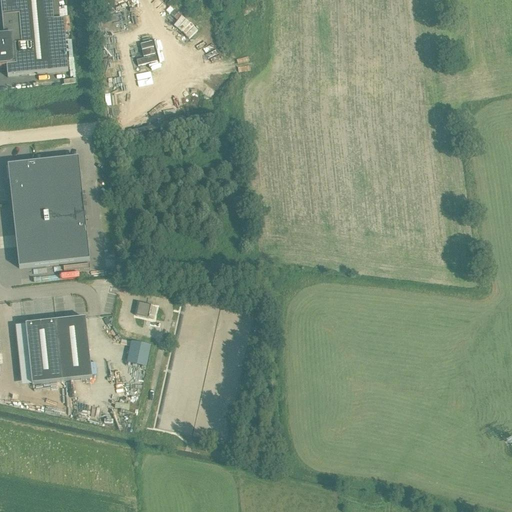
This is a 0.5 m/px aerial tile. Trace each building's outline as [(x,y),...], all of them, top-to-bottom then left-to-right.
[(0,68),(7,68),(8,78),(68,72),(64,21),(54,22),(51,0),(0,0),(4,37),(0,37),(0,68)] [(90,261),(78,159),(31,164),(18,166),(9,177),(13,210),(12,210),(19,269),(90,261)] [(139,304),(136,317),(148,319),(151,306),(139,304)] [(86,319),(26,326),(32,386),(92,379),(86,319)] [(20,380),(30,379),(24,320),(14,320),(20,380)] [(171,336),(157,414),(161,415),(162,406),(169,407),(171,396),(179,398),(186,361),(179,360),(182,349),(179,348),(181,338),(171,336)] [(131,343),(127,363),(146,367),(150,347),(131,343)]
